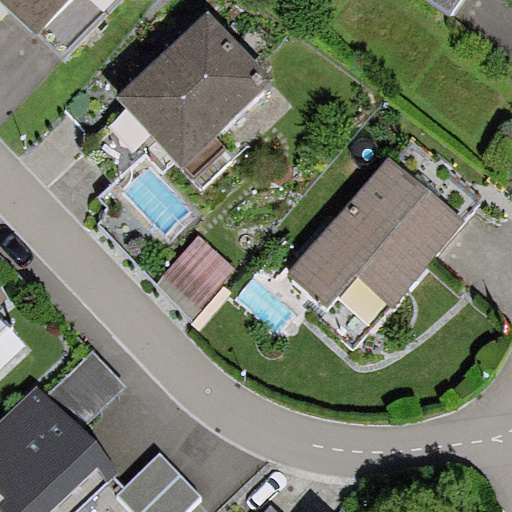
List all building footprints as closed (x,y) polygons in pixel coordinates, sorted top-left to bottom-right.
[(0,0),(0,5),(36,40),(40,36),(60,56),(113,0),(0,0)] [(418,0),(444,18),(456,0),(418,0)] [(272,81),(209,14),(117,101),(181,168),(185,164),(199,179),(230,150),(215,135),(272,81)] [(486,197),(413,134),(290,278),(328,310),(320,320),(355,350),(486,197)] [(206,243),(170,283),(207,315),(243,274),(206,243)] [(0,369),(24,347),(0,321),(0,304),(9,296),(0,286),(0,369)] [(92,353),(45,396),(37,388),(0,422),(0,508),(3,511),(82,511),(123,474),(80,429),(124,387),(92,353)] [(161,460),(119,500),(130,511),(191,511),(202,502),(161,460)]
